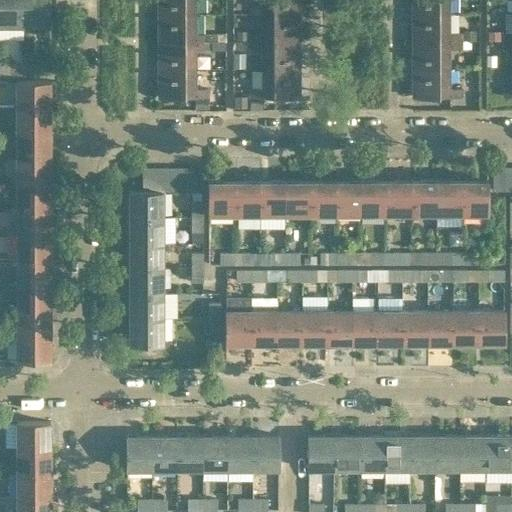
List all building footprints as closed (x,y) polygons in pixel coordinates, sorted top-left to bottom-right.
[(0,0),(0,24),(23,24),(23,0),(0,0)] [(23,0),(23,24),(49,24),(49,0),(23,0)] [(158,0),(159,12),(195,12),(194,0),(158,0)] [(263,0),(263,12),(299,12),(299,0),(263,0)] [(412,0),(413,12),(448,12),(448,0),(412,0)] [(159,12),(159,40),(208,40),(210,40),(216,40),(216,32),(195,32),(195,12),(159,12)] [(250,32),(250,40),(299,40),(299,12),(263,12),(263,32),(250,32)] [(413,12),(413,39),(462,39),(462,31),(448,31),(448,12),(413,12)] [(236,30),(236,40),(247,40),(247,30),(236,30)] [(475,30),(462,30),(462,31),(462,39),(475,39),(475,30)] [(487,30),(487,39),(500,40),(500,30),(487,30)] [(413,39),(413,67),(448,67),(448,47),(462,47),(462,39),(413,39)] [(159,40),(159,68),(195,68),(195,47),(208,48),(208,40),(159,40)] [(210,40),(210,50),(222,50),(222,40),(216,40),(210,40)] [(263,48),(263,68),(299,68),(299,40),(250,40),(250,48),(263,48)] [(245,53),(233,53),(233,67),(245,67),(245,53)] [(486,55),(486,66),(496,66),(496,55),(486,55)] [(23,63),(23,74),(38,74),(51,74),(51,60),(38,60),(38,63),(23,63)] [(23,74),(23,63),(9,63),(9,74),(23,74)] [(448,67),(413,67),(413,95),(462,95),(462,87),(448,87),(448,67)] [(195,68),(159,68),(159,96),(208,96),(208,87),(195,87),(195,68)] [(299,68),(263,68),(263,88),(250,88),(250,96),(299,96),(299,68)] [(15,81),(15,106),(50,106),(50,81),(15,81)] [(234,95),(234,107),(247,107),(247,95),(234,95)] [(195,97),(195,109),(209,109),(209,97),(195,97)] [(249,101),(249,110),(262,110),(262,102),(249,101)] [(15,106),(15,132),(50,132),(50,106),(15,106)] [(15,132),(15,157),(50,157),(50,132),(15,132)] [(15,157),(15,182),(50,182),(50,157),(15,157)] [(492,189),(504,189),(504,165),(492,165),(492,189)] [(142,166),(142,190),(154,190),(154,166),(142,166)] [(166,166),(154,166),(154,190),(163,190),(166,190),(166,166)] [(178,166),(166,166),(166,190),(178,190),(178,166)] [(190,166),(178,166),(178,190),(190,190),(190,166)] [(201,167),(190,166),(190,190),(201,190),(201,167)] [(234,213),(233,175),(224,175),(224,178),(208,178),(208,213),(234,213)] [(243,175),(233,175),(234,213),(259,213),(259,178),(243,178),(243,175)] [(299,178),(284,178),(284,213),(309,213),(309,175),(299,175),(299,178)] [(318,175),(309,175),(309,213),(334,213),(334,178),(318,178),(318,175)] [(375,177),(360,178),(360,213),(385,213),(385,175),(375,175),(375,177)] [(394,175),(385,175),(385,213),(410,213),(410,177),(394,178),(394,175)] [(451,177),(435,177),(435,212),(461,212),(461,175),(451,175),(451,177)] [(470,175),(461,175),(461,212),(486,212),(486,177),(470,177),(470,175)] [(435,177),(410,177),(410,213),(435,212),(435,177)] [(284,178),(259,178),(259,213),(284,213),(284,178)] [(360,178),(334,178),(334,213),(360,213),(360,178)] [(15,182),(15,207),(50,207),(50,182),(15,182)] [(129,190),(129,216),(163,216),(163,190),(154,190),(142,190),(129,190)] [(190,199),(190,216),(201,216),(201,199),(190,199)] [(15,207),(15,232),(50,232),(50,207),(15,207)] [(129,216),(129,241),(163,241),(174,241),(174,216),(163,216),(129,216)] [(191,216),(191,240),(201,240),(201,229),(201,216),(191,216)] [(15,232),(15,258),(50,258),(50,232),(15,232)] [(129,241),(129,266),(163,266),(163,241),(129,241)] [(461,248),(462,261),(476,260),(476,248),(461,248)] [(385,260),(385,249),(371,249),(371,260),(385,260)] [(401,249),(385,249),(385,260),(401,260),(401,249)] [(436,260),(436,249),(422,249),(422,260),(436,260)] [(452,249),(436,249),(436,260),(452,260),(452,249)] [(201,266),(201,250),(190,250),(190,266),(201,266)] [(234,250),(220,250),(220,261),(234,261),(234,250)] [(234,261),(250,261),(250,250),(234,250),(234,261)] [(284,261),(284,250),(270,250),(270,261),(284,261)] [(301,250),(284,250),(284,261),(301,261),(301,250)] [(335,261),(335,250),(321,250),(321,261),(335,261)] [(351,250),(335,250),(335,261),(351,261),(351,250)] [(15,258),(15,283),(50,283),(50,258),(15,258)] [(129,266),(129,291),(163,291),(163,266),(129,266)] [(190,266),(190,280),(201,280),(201,266),(190,266)] [(301,278),(301,267),(288,268),(288,278),(301,278)] [(318,267),(301,267),(301,278),(318,278),(318,267)] [(351,278),(351,267),(338,267),(338,278),(351,278)] [(368,267),(351,267),(351,278),(368,278),(368,267)] [(402,278),(402,267),(389,267),(389,278),(402,278)] [(419,267),(402,267),(402,278),(419,278),(419,267)] [(452,278),(452,267),(439,267),(439,278),(452,278)] [(469,267),(452,267),(452,278),(469,278),(469,267)] [(490,278),(505,279),(505,267),(490,267),(490,278)] [(250,268),(237,268),(237,279),(250,279),(250,268)] [(250,279),(267,279),(267,268),(250,268),(250,279)] [(15,283),(15,308),(50,308),(50,283),(15,283)] [(129,291),(129,316),(163,317),(163,291),(129,291)] [(301,309),(301,342),(326,342),(326,308),(326,295),(301,295),(301,308),(301,309)] [(351,308),(351,342),(377,342),(377,308),(372,308),(372,297),(351,297),(351,308)] [(377,308),(377,342),(402,342),(402,308),(401,308),(401,297),(377,297),(377,308)] [(208,301),(208,317),(219,317),(219,301),(208,301)] [(15,308),(15,333),(50,333),(50,308),(15,308)] [(251,342),(250,308),(225,308),(225,342),(251,342)] [(276,308),(250,308),(251,342),(276,342),(276,308)] [(301,308),(276,308),(276,342),(301,342),(301,308)] [(351,308),(326,308),(326,342),(351,342),(351,308)] [(427,308),(402,308),(402,342),(427,342),(427,308)] [(452,308),(427,308),(427,342),(452,342),(452,308)] [(478,308),(452,308),(452,342),(478,342),(478,308)] [(503,308),(478,308),(478,342),(503,342),(503,308)] [(163,317),(129,316),(129,342),(163,342),(163,317)] [(219,317),(208,317),(208,331),(219,331),(219,317)] [(50,333),(15,333),(15,359),(50,359),(50,333)] [(16,420),(16,446),(50,446),(50,420),(16,420)] [(434,433),(409,434),(409,468),(434,468),(434,433)] [(459,433),(434,433),(434,468),(460,468),(459,433)] [(485,433),(459,433),(460,468),(485,468),(485,433)] [(510,433),(485,433),(485,468),(510,468),(510,433)] [(151,468),(151,434),(126,434),(126,468),(151,468)] [(177,434),(151,434),(151,468),(159,468),(177,468),(177,434)] [(202,434),(177,434),(177,468),(202,468),(202,434)] [(227,434),(202,434),(202,468),(227,468),(227,434)] [(252,434),(227,434),(227,468),(253,468),(252,434)] [(278,434),(252,434),(253,468),(278,468),(278,434)] [(333,468),(333,434),(308,434),(308,468),(333,468)] [(359,434),(333,434),(333,468),(359,468),(359,434)] [(384,434),(359,434),(359,468),(384,468),(384,434)] [(409,434),(384,434),(384,468),(409,468),(409,434)] [(16,446),(16,471),(50,471),(50,446),(16,446)] [(227,482),(227,468),(202,468),(202,482),(227,482)] [(227,468),(227,482),(253,482),(253,468),(227,468)] [(16,471),(16,496),(50,496),(50,471),(16,471)] [(16,496),(16,511),(50,511),(50,496),(16,496)] [(137,508),(152,508),(152,497),(137,497),(137,508)] [(152,497),(152,508),(167,508),(167,498),(152,497)] [(187,508),(202,508),(202,498),(187,497),(187,508)] [(238,508),(253,508),(253,497),(238,497),(238,508)] [(253,497),(253,508),(267,508),(267,498),(253,497)] [(202,498),(202,508),(217,509),(217,498),(202,498)] [(308,502),(308,511),(323,511),(324,502),(308,502)] [(344,511),(358,511),(359,503),(344,502),(344,511)] [(394,511),(409,511),(409,502),(395,502),(394,511)] [(409,502),(409,511),(424,511),(425,502),(409,502)] [(445,511),(459,511),(460,502),(445,502),(445,511)] [(460,502),(459,511),(475,511),(475,502),(460,502)] [(495,511),(510,511),(510,502),(496,502),(495,511)] [(359,503),(358,511),(374,511),(374,503),(359,503)]
